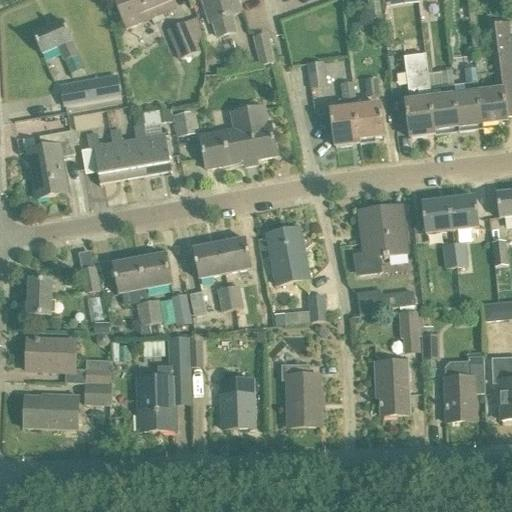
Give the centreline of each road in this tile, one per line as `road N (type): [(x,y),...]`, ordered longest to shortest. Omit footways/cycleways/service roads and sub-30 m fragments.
road 1 (residential): [(511,167),(0,250)]
road 2 (residential): [(0,477),(511,455)]
